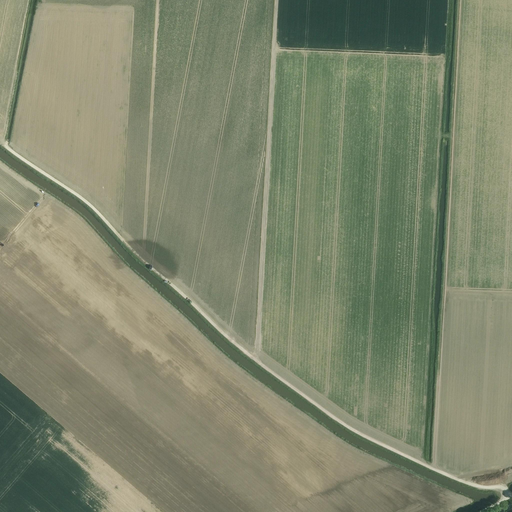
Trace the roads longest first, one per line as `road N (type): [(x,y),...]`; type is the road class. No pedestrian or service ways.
road 1 (track): [(507,499),(500,488),(463,484),(344,427),(239,348),(88,204),(7,149),(30,0)]
road 2 (track): [(255,360),(277,0)]
